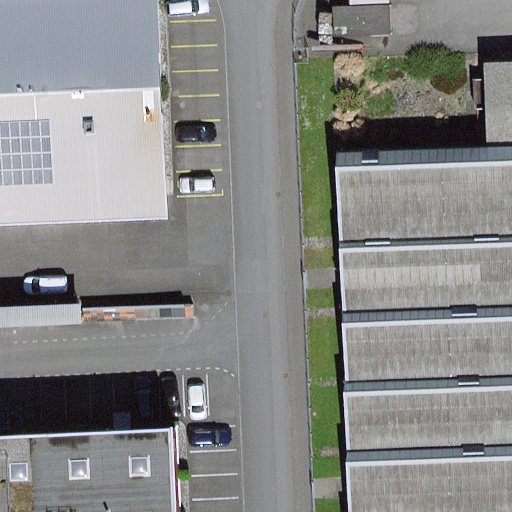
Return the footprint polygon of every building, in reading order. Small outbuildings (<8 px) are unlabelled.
[(0,0),(0,226),(162,220),(153,0),(0,0)] [(389,6),(330,8),(331,38),(390,36),(389,6)] [(337,171),(349,511),(511,511),(511,63),(481,65),(484,165),(337,171)] [(77,306),(0,309),(0,328),(78,325),(77,306)] [(0,511),(168,511),(166,434),(0,440),(0,511)]
